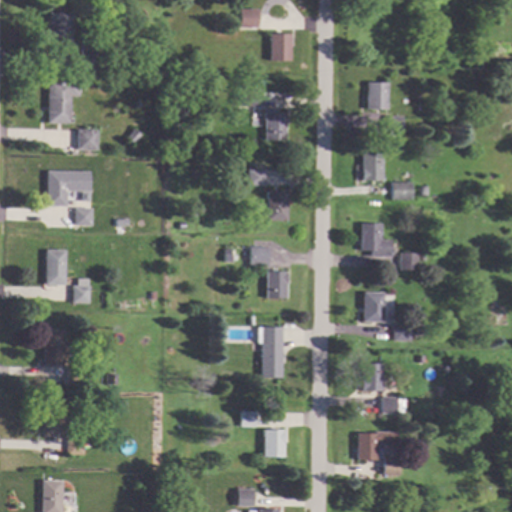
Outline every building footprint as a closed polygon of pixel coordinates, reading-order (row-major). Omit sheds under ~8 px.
[(255,15),(255,28),(254,28),(237,28),(237,9),(255,9),(255,15)] [(69,43),(69,44),(61,44),(61,46),(58,46),(57,46),(57,44),(47,44),(47,32),(45,32),(45,28),(47,28),(47,13),(70,13),(69,43)] [(288,61),(267,61),(267,34),(288,34),(288,61)] [(95,52),(96,52),(95,71),(77,71),(76,71),(76,52),(78,52),(78,43),(78,42),(95,42),(95,52)] [(106,69),(96,69),(96,54),(106,54),(106,69)] [(77,97),(68,97),(68,124),(45,123),(46,82),(77,82),(77,97)] [(384,83),(384,110),(364,110),(364,82),(384,82),(384,83)] [(259,93),(259,107),(239,106),(240,89),(259,89),(259,93)] [(274,113),(283,113),(283,141),(262,140),(262,120),(261,120),(261,113),(264,113),(270,113),(270,110),(274,111),(274,113)] [(400,118),(400,132),(384,132),(384,116),(400,116),(400,118)] [(95,131),(94,150),(74,150),(75,131),(75,130),(95,130),(95,131)] [(138,136),(129,145),(124,139),(132,131),(138,136)] [(380,181),(359,181),(359,154),(380,154),(380,181)] [(263,170),(263,186),(262,186),(246,186),(246,169),(263,169),(263,170)] [(87,192),(64,191),(64,207),(44,206),(44,201),(44,197),(45,171),(87,172),(87,192)] [(410,200),(389,200),(389,198),(389,186),(389,182),(410,182),(410,200)] [(425,196),(418,196),(417,187),(425,187),(425,196)] [(285,221),(264,221),(265,191),(285,191),(285,221)] [(89,226),(72,226),(72,225),(72,208),(89,209),(89,226)] [(126,227),(124,227),(116,227),(114,227),(114,220),(126,219),(126,227)] [(379,240),(389,240),(389,253),(389,257),(367,257),(367,256),(367,251),(358,251),(358,224),(379,224),(379,240)] [(265,265),(261,265),(247,265),(247,246),(250,247),(265,247),(265,265)] [(62,286),(42,285),(43,250),(63,250),(62,286)] [(415,270),(397,270),(397,269),(397,253),(415,253),(415,270)] [(284,299),(263,298),(263,271),(284,272),(284,299)] [(86,303),(69,303),(69,301),(69,286),(74,286),(75,279),(87,279),(86,303)] [(380,323),(374,323),(374,324),(369,324),(369,323),(360,323),(360,313),(358,313),(358,308),(360,308),(360,292),(380,292),(380,323)] [(408,341),(390,341),(390,340),(390,325),(408,325),(408,341)] [(423,334),(422,334),(422,338),(415,338),(415,334),(415,326),(423,325),(423,334)] [(279,350),(279,378),(276,378),(258,378),(258,344),(255,344),(255,327),(277,327),(279,327),(279,350)] [(61,365),(41,365),(42,329),(62,330),(61,365)] [(380,391),(359,391),(359,363),(379,363),(380,363),(380,391)] [(82,385),(65,384),(65,383),(66,368),(69,369),(83,369),(82,385)] [(116,375),(115,385),(104,385),(105,374),(116,375)] [(394,414),(379,414),(379,412),(379,398),(379,397),(394,397),(394,414)] [(60,412),(68,412),(67,432),(59,432),(59,437),(40,437),(40,402),(61,402),(60,412)] [(253,412),(253,426),(253,427),(238,427),(238,412),(253,412)] [(281,457),(260,457),(260,430),(282,430),(281,457)] [(395,445),(375,445),(375,460),(354,460),(355,433),(372,434),(372,432),(395,432),(395,445)] [(81,455),(64,455),(64,454),(64,441),(64,439),(82,439),(81,455)] [(397,476),(382,475),(381,475),(381,465),(381,458),(397,458),(398,458),(397,476)] [(59,482),(59,511),(39,511),(39,481),(59,481),(59,482)] [(250,497),(250,504),(250,505),(234,505),(234,495),(250,495),(250,497)]
